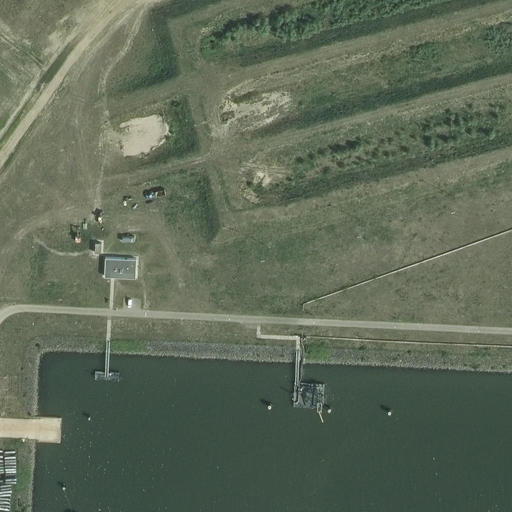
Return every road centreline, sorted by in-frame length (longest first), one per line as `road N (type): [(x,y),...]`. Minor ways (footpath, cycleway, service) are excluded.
road 1 (track): [(57,194),(511,80)]
road 2 (track): [(80,114),(511,3)]
road 3 (track): [(213,152),(228,218),(511,151)]
road 4 (track): [(257,0),(195,16),(186,33),(196,83)]
